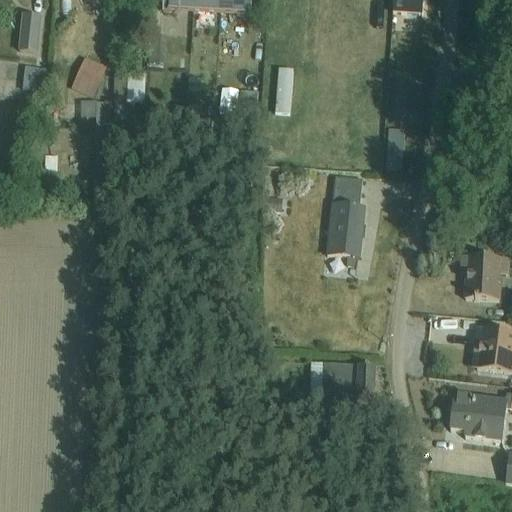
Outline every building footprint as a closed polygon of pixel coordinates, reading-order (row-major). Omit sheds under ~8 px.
[(193,21),(194,0),(164,0),(164,19),(193,21)] [(194,0),(193,21),(201,22),(221,23),(223,0),(194,0)] [(223,0),(221,23),(251,24),(252,0),(223,0)] [(394,0),(393,20),(423,22),(424,0),(394,0)] [(23,22),(19,59),(38,61),(42,23),(23,22)] [(86,65),(72,96),(94,105),(108,75),(86,65)] [(26,74),(23,99),(45,101),(47,77),(26,74)] [(114,81),(113,128),(128,128),(129,109),(145,109),(145,82),(114,81)] [(96,108),(82,108),(82,125),(96,125),(95,208),(109,208),(110,108),(96,108)] [(58,163),(45,163),(45,192),(58,193),(58,163)] [(336,185),(327,264),(348,266),(347,275),(357,276),(364,216),(360,215),(363,188),(336,185)] [(452,189),(450,209),(478,211),(479,192),(452,189)] [(281,206),(267,205),(267,218),(281,219),(281,206)] [(463,265),(462,281),(467,281),(466,308),(501,309),(502,284),(509,284),(510,267),(463,265)] [(511,340),(478,336),(476,352),(481,352),(477,377),(511,381),(511,340)] [(311,370),(310,402),(375,407),(377,375),(311,370)] [(455,402),(450,438),(465,440),(465,445),(503,450),(507,418),(511,418),(511,402),(507,402),(506,408),(455,402)] [(322,414),(321,432),(345,433),(347,416),(322,414)]
